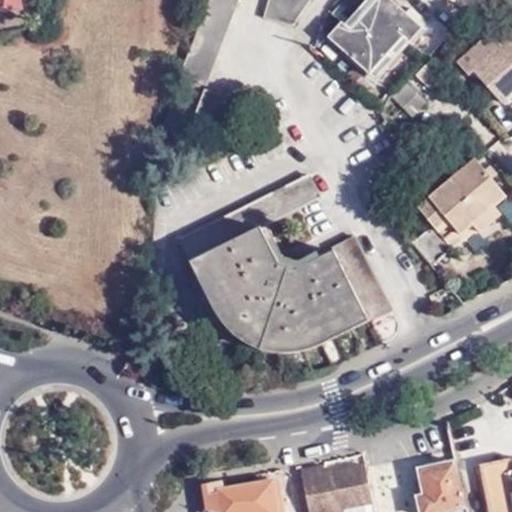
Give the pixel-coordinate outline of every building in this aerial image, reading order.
[(209,80),(243,0),(212,0),(184,70),(209,80)] [(303,22),(317,0),(273,0),(272,12),(303,22)] [(379,66),(381,68),(413,31),(420,36),(433,19),(409,0),(380,0),(370,12),(358,3),(360,0),(350,0),(346,4),(356,13),(338,32),(362,52),(357,58),(373,72),(379,66)] [(511,21),(467,64),(508,107),(511,103),(511,21)] [(381,68),(387,73),(420,36),(413,31),(381,68)] [(429,62),(417,75),(435,92),(447,80),(429,62)] [(428,103),(407,82),(393,97),(404,106),(414,116),(428,103)] [(241,96),(208,84),(199,108),(232,121),(241,96)] [(383,165),(394,178),(413,163),(402,149),(383,165)] [(436,223),(415,238),(435,264),(455,248),(453,245),(467,233),(463,228),(492,204),(506,194),(478,158),(434,191),(430,188),(416,198),(436,223)] [(329,200),(317,177),(255,208),(266,232),(329,200)] [(492,204),(464,228),(472,239),(502,216),(492,204)] [(313,349),(373,319),(376,324),(401,311),(380,272),(355,285),(347,270),(372,257),(362,239),(336,251),(338,257),(301,275),(283,264),(266,232),(255,208),(185,244),(196,267),(203,265),(228,315),(236,326),(248,335),(257,342),(267,347),(278,351),(289,353),(296,353),(313,349)] [(355,285),(380,272),(372,257),(347,270),(355,285)] [(458,462),(462,461),(452,418),(429,428),(438,465),(420,470),(426,495),(421,496),(424,511),(473,511),(472,506),(467,507),(458,462)] [(511,511),(511,456),(482,464),(491,511),(511,511)] [(327,466),(305,468),(311,511),(345,511),(345,508),(368,505),(375,504),(368,466),(328,471),(327,466)] [(207,502),(195,504),(196,511),(288,511),(288,507),(284,508),(280,483),(232,492),(230,486),(205,488),(207,502)] [(205,488),(205,484),(192,487),(195,504),(207,502),(205,488)]
